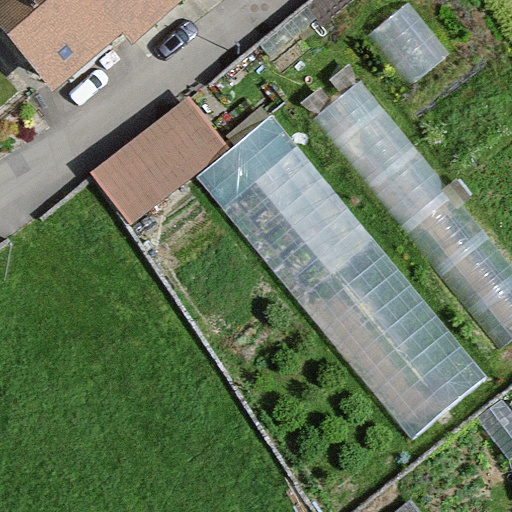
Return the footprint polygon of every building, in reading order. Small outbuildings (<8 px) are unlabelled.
[(0,0),(0,77),(18,103),(94,48),(104,60),(180,0),(0,0)] [(412,76),(450,45),(413,0),(403,0),(371,26),(412,76)] [(322,102),(499,341),(511,331),(511,260),(369,67),(322,102)] [(200,91),(175,111),(205,147),(230,127),(213,107),(200,91)] [(175,111),(76,190),(115,239),(213,158),(205,147),(175,111)] [(382,511),(432,511),(414,488),(382,511)]
